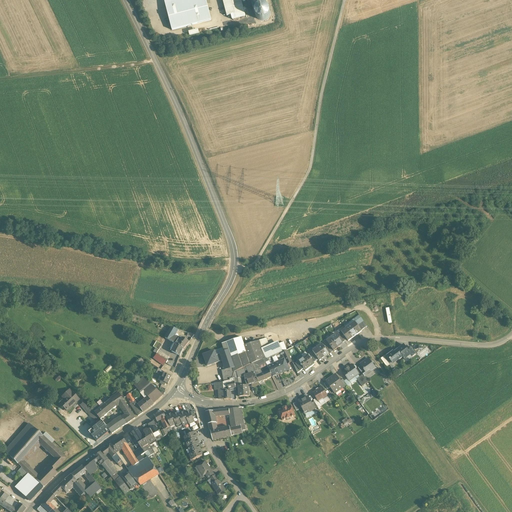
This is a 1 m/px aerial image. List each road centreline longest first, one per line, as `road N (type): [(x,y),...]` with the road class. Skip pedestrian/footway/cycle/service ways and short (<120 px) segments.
road 1 (secondary): [(175,388),(235,260),(201,163),(126,0)]
road 2 (track): [(428,0),(419,3),(425,205),(319,248),(257,263)]
road 3 (track): [(233,271),(257,263),(310,169),(344,0)]
road 4 (track): [(235,260),(181,261),(0,220)]
road 5 (track): [(0,233),(147,266),(234,266)]
road 6 (residential): [(201,402),(270,397),(360,343),(414,339)]
road 7 (secondary): [(27,511),(65,471),(175,388)]
road 8 (track): [(487,511),(389,378)]
road 9 (track): [(155,60),(0,79)]
road 10 (residential): [(201,402),(207,440),(242,494),(226,511)]
